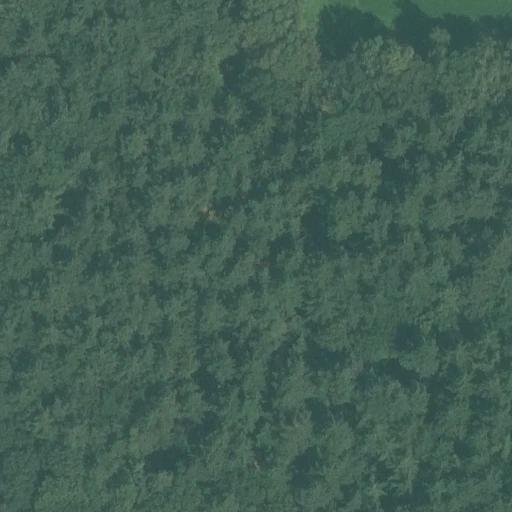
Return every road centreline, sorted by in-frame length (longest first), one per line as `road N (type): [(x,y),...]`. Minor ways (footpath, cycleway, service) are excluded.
road 1 (track): [(308,511),(216,0)]
road 2 (unclassified): [(85,511),(0,420)]
